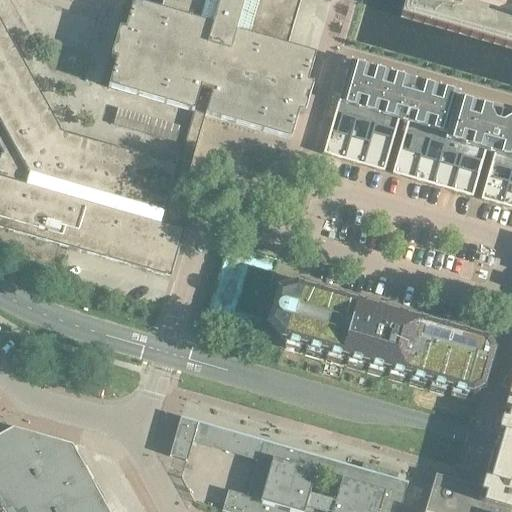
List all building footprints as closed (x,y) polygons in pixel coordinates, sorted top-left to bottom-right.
[(108,88),(136,96),(194,113),(178,166),(61,132),(0,20),(0,149),(2,154),(0,154),(0,229),(170,279),(184,230),(179,229),(182,220),(187,221),(195,196),(183,192),(205,117),(290,141),(298,113),(304,115),(313,85),(307,83),(315,55),(288,48),(301,0),(320,0),(330,3),(331,0),(163,0),(160,12),(133,4),(125,31),(119,30),(111,59),(116,61),(108,88)] [(511,0),(410,0),(405,18),(511,48),(511,0)] [(458,95),(350,63),(329,135),(369,146),(363,167),(384,173),(393,140),(395,133),(399,119),(404,120),(403,123),(408,124),(404,136),(443,147),(458,95)] [(458,95),(443,147),(439,164),(458,170),(453,185),(451,192),(472,198),(486,150),(491,152),(490,154),(494,155),(481,201),(501,207),(503,199),(508,184),(511,185),(511,116),(458,101),(460,95),(458,95)] [(399,151),(392,175),(413,181),(420,157),(399,151)] [(208,317),(233,324),(236,313),(235,313),(248,267),(273,275),(277,262),(229,248),(208,317)] [(275,289),(266,322),(264,326),(271,328),(270,332),(276,334),(275,337),(282,339),(281,342),(284,343),(283,345),(285,345),(285,343),(299,347),(299,349),(300,350),(301,348),(305,349),(304,351),(306,351),(306,349),(320,353),(319,355),(321,356),(322,354),(325,355),(325,357),(326,357),(327,355),(341,359),(340,361),(342,362),(342,360),(346,361),(346,363),(347,363),(348,361),(362,365),(361,367),(362,368),(363,366),(367,367),(366,369),(368,369),(368,367),(382,371),(382,373),(383,374),(384,372),(388,373),(387,375),(389,375),(389,373),(403,377),(402,379),(404,380),(404,378),(408,379),(408,381),(409,381),(410,379),(424,383),(423,385),(425,386),(425,384),(429,385),(428,387),(430,387),(431,385),(445,389),(444,391),(445,392),(446,390),(450,391),(449,393),(451,393),(451,391),(465,395),(465,397),(466,398),(467,396),(471,398),(483,391),(495,352),(488,340),(484,339),(483,339),(466,334),(463,333),(446,328),(442,326),(442,327),(425,322),(425,321),(421,320),(421,321),(404,316),(404,315),(401,314),(400,315),(383,310),(383,309),(380,308),(380,309),(363,304),(363,303),(359,302),(359,303),(342,298),(342,297),(338,296),(338,297),(321,292),(321,291),(318,290),(318,291),(300,286),(300,285),(298,284),(297,287),(290,285),(289,289),(283,287),(282,291),(275,289)] [(260,320),(236,313),(233,324),(257,331),(260,320)] [(511,511),(511,360),(507,379),(504,378),(501,389),(509,391),(503,412),(500,422),(499,427),(495,442),(483,481),(481,489),(435,476),(424,511),(511,511)] [(183,419),(181,418),(170,457),(187,463),(193,442),(198,424),(183,419)] [(258,460),(263,442),(198,424),(193,442),(258,460)] [(108,511),(72,445),(13,429),(0,435),(0,511),(108,511)] [(361,471),(263,442),(258,460),(247,497),(228,492),(221,511),(399,511),(408,484),(396,480),(398,475),(363,464),(361,471)]
